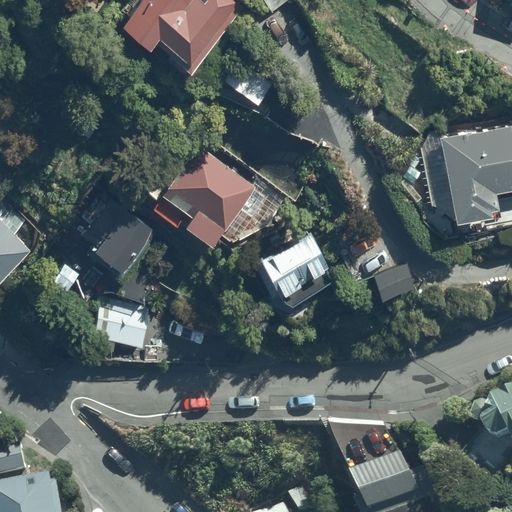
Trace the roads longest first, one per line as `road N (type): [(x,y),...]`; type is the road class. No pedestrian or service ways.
road 1 (residential): [(511,336),(390,376),(228,387),(71,384),(22,398)]
road 2 (residential): [(282,16),(416,257),(461,272),(511,266)]
road 3 (residential): [(145,511),(22,398)]
